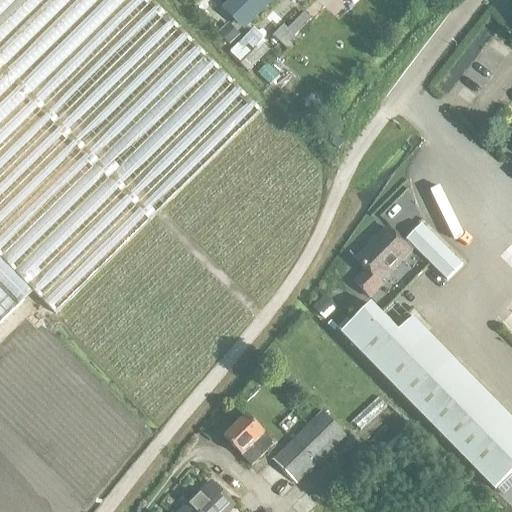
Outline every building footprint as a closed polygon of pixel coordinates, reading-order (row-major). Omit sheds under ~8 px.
[(157,0),(0,0),(0,252),(36,289),(57,311),(264,110),(157,0)] [(245,27),(270,0),(237,0),(228,11),(245,27)] [(244,38),(233,51),(245,61),(256,49),(244,38)] [(405,243),(389,227),(358,258),(368,269),(356,281),(371,296),(384,283),(382,281),(417,247),(449,280),(464,265),(423,224),(405,243)] [(0,325),(18,307),(36,289),(0,252),(0,325)] [(323,315),(331,307),(323,298),(314,306),(323,315)] [(371,304),(350,324),(346,319),(338,328),(434,428),(452,446),(495,490),(511,472),(511,421),(407,313),(392,326),(371,304)] [(323,412),(295,439),(258,474),(282,498),(318,463),(319,464),(347,437),(323,412)] [(251,467),(274,444),(247,417),(223,440),(251,467)] [(231,511),(235,509),(212,486),(185,511),(231,511)]
